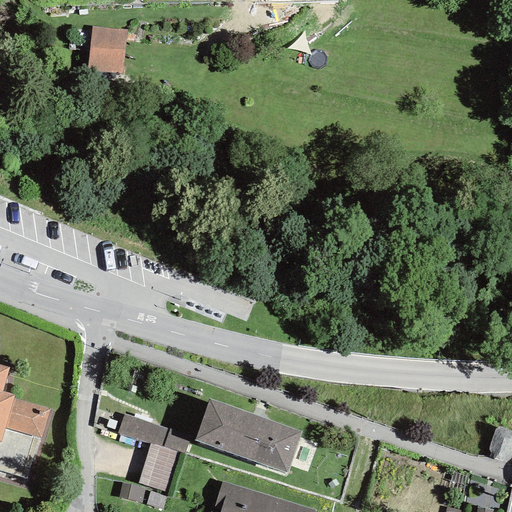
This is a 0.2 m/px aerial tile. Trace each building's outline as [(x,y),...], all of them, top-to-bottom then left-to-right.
[(127,30),(92,27),(88,70),(123,73),(127,30)] [(10,367),(0,363),(0,443),(1,443),(5,429),(41,439),(50,409),(15,399),(16,395),(3,391),(10,367)] [(301,431),(209,399),(194,441),(287,473),(301,431)] [(168,429),(123,414),(117,433),(149,444),(163,448),(168,429)] [(176,452),(184,454),(190,436),(168,429),(163,448),(176,452)] [(163,448),(149,444),(137,483),(164,492),(176,452),(163,448)] [(315,511),(316,511),(222,481),(215,506),(222,508),(220,511),(315,511)] [(142,503),(145,489),(121,484),(118,497),(142,503)] [(161,509),(166,498),(150,492),(146,504),(161,509)]
